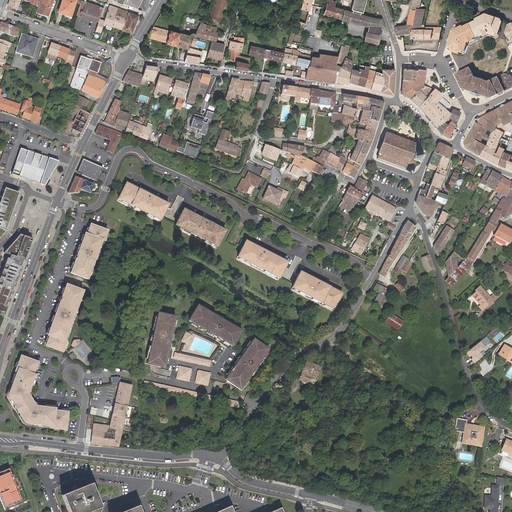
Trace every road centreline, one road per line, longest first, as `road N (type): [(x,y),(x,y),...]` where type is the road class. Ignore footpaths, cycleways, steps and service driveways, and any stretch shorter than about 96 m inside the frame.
road 1 (residential): [(56,201),(97,205),(118,155),(135,149),(247,214),(354,260),(370,281)]
road 2 (tertiary): [(127,57),(390,100)]
road 3 (residential): [(511,427),(481,406),(422,224),(407,210)]
road 4 (residential): [(370,281),(338,333),(297,357),(219,450)]
road 5 (secondary): [(56,201),(0,356)]
road 6 (residential): [(80,447),(165,456),(219,450)]
road 7 (tertiary): [(0,11),(127,57)]
